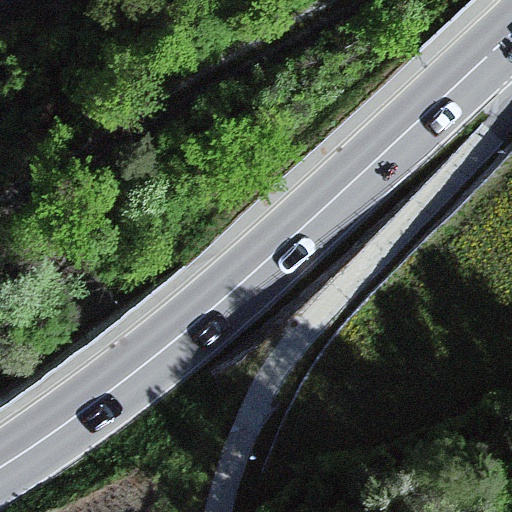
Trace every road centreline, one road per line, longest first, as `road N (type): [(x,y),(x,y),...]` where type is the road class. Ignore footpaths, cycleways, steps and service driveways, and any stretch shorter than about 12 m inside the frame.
road 1 (secondary): [(0,466),(182,334),(508,38)]
road 2 (residential): [(511,112),(288,351),(242,436),(217,511)]
